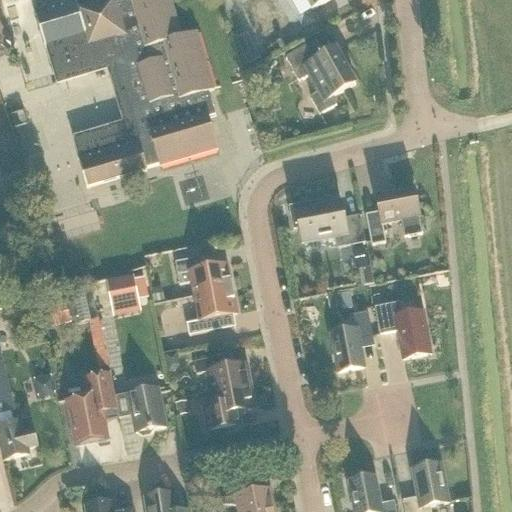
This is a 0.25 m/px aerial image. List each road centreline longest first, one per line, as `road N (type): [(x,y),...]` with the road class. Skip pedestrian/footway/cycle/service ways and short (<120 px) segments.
road 1 (residential): [(300,448),(259,204),(284,175),(424,139)]
road 2 (residential): [(28,511),(70,480),(243,458)]
road 3 (residential): [(424,139),(411,0)]
road 4 (residential): [(300,448),(396,431),(390,392)]
